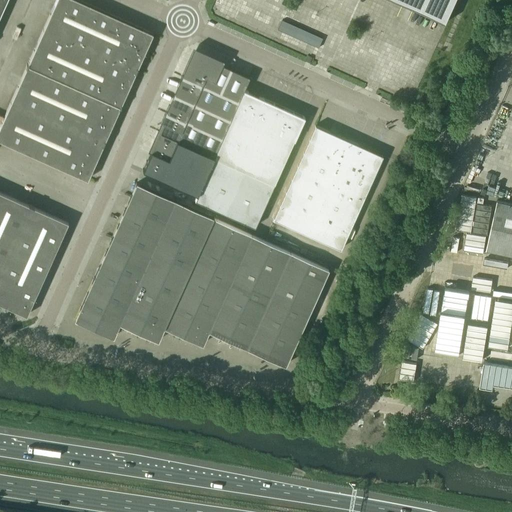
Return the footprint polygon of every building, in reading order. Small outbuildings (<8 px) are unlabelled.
[(152,33),(78,0),(56,0),(29,62),(28,62),(27,64),(27,63),(26,64),(27,65),(26,67),(0,125),(0,139),(87,179),(102,144),(103,145),(105,140),(119,108),(120,106),(120,107),(121,106),(120,105),(121,103),(135,72),(137,67),(152,33)] [(397,0),(446,22),(456,0),(397,0)] [(142,169),(197,193),(243,90),(249,76),(195,52),(188,67),(187,67),(183,77),(142,169)] [(279,106),(243,90),(197,193),(197,194),(195,199),(254,226),(303,117),(283,108),(284,106),(280,104),(279,106)] [(434,97),(428,94),(424,104),(429,106),(434,97)] [(382,155),(315,125),(273,218),(340,248),(382,155)] [(328,269),(136,182),(75,319),(113,337),(119,323),(158,340),(164,327),(202,344),(208,330),(285,365),(328,269)] [(0,302),(26,314),(68,222),(34,206),(29,204),(0,191),(0,302)] [(511,203),(497,200),(486,249),(511,254),(511,203)] [(345,274),(340,271),(335,281),(341,284),(345,274)] [(511,364),(484,360),(480,385),(493,387),(494,382),(511,385),(511,364)]
